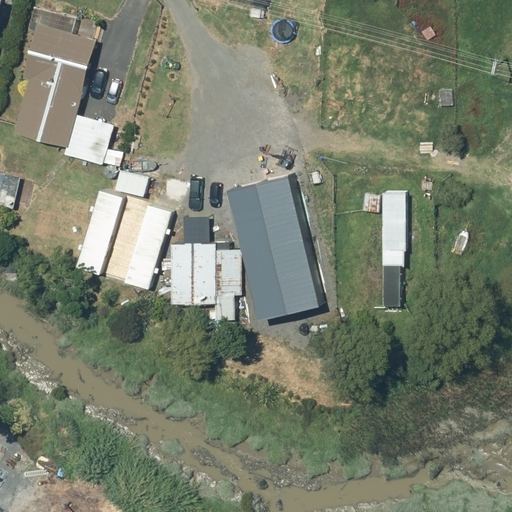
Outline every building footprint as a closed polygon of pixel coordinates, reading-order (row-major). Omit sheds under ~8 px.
[(43,18),(28,71),(35,73),(20,125),(72,139),(100,34),(43,18)] [(0,166),(0,199),(17,203),(24,172),(0,166)] [(119,175),(115,193),(144,200),(165,201),(165,185),(144,184),(145,181),(119,175)] [(104,219),(88,257),(110,266),(126,228),(104,219)] [(221,236),(177,237),(178,299),(222,297),(222,291),(244,291),(244,245),(221,245),(221,236)] [(13,247),(9,259),(19,263),(24,251),(13,247)] [(0,472),(18,450),(0,436),(0,472)] [(72,477),(44,511),(88,511),(83,508),(93,494),(72,477)]
